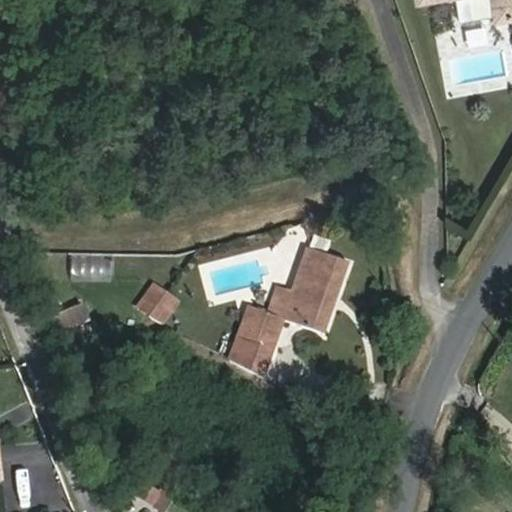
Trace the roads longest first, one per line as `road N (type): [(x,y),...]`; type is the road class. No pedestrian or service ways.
road 1 (track): [(0,227),(167,228),(361,178),(402,191),(436,272)]
road 2 (residential): [(384,0),(435,131),(437,295),(458,341)]
road 3 (residential): [(0,269),(96,511)]
road 4 (tertiary): [(411,511),(429,421),(458,341)]
